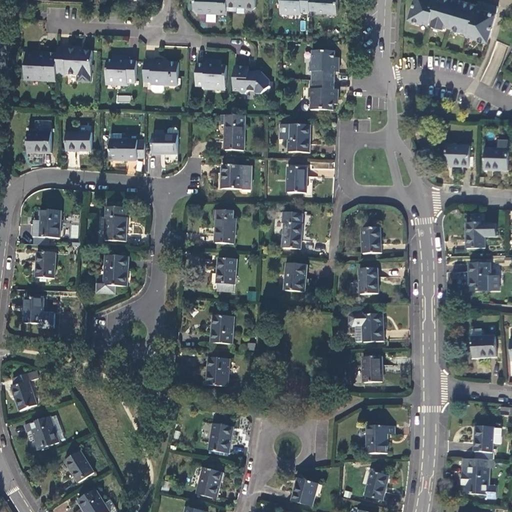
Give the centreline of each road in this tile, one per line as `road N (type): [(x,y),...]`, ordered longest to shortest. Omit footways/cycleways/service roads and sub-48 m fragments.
road 1 (tertiary): [(432,385),(423,214)]
road 2 (residential): [(18,188),(40,176),(161,186)]
road 3 (residential): [(401,195),(361,194),(345,178),(345,140),(387,140)]
road 4 (tertiary): [(392,132),(387,0)]
road 5 (residential): [(161,186),(157,285),(144,315)]
road 6 (residential): [(0,128),(7,0)]
road 7 (tertiary): [(420,511),(432,385)]
road 8 (residential): [(274,465),(303,465),(306,436),(294,428),(274,432),(271,461)]
road 9 (residential): [(144,315),(117,321),(118,347),(142,352),(153,339),(149,320)]
